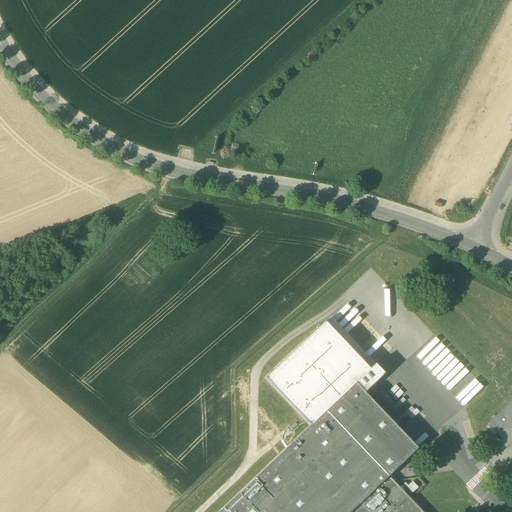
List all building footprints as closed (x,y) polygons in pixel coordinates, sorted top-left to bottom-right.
[(434,137),(420,166),(477,194),(491,165),(434,137)] [(266,378),(311,426),(356,384),(365,394),(385,375),(376,364),(370,369),(325,322),(266,378)] [(439,335),(420,354),(457,391),(462,387),(464,389),(469,384),(467,382),(477,373),(439,335)] [(367,511),(360,504),(389,477),(418,449),(407,437),(400,430),(398,427),(392,421),(390,420),(384,413),(365,394),(356,384),(311,426),(220,511),(367,511)] [(510,447),(511,444),(511,403),(489,425),(510,447)] [(392,406),(384,413),(390,420),(398,412),(392,406)] [(399,414),(392,421),(398,427),(406,420),(399,414)] [(410,421),(400,430),(407,437),(416,427),(410,421)] [(422,511),(389,477),(360,504),(367,511),(422,511)] [(412,493),(419,488),(414,481),(407,486),(412,493)]
